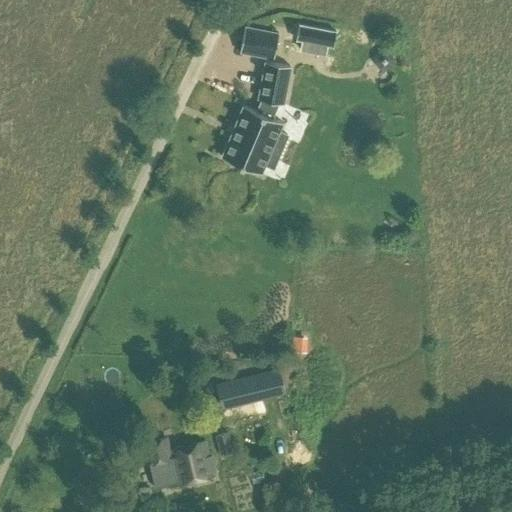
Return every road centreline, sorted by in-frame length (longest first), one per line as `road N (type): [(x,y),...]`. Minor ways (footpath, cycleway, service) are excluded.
road 1 (unclassified): [(0,478),(228,3)]
road 2 (tertiary): [(354,511),(511,469)]
